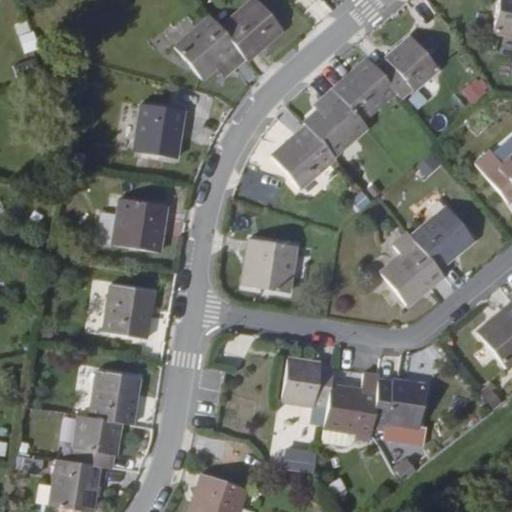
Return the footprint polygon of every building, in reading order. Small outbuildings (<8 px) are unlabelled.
[(256,53),(292,23),(272,0),(252,0),(228,20),(219,9),(183,39),(210,72),(224,61),(236,51),(242,59),(253,50),(256,53)] [(511,0),(505,0),(501,24),(511,26),(511,0)] [(17,24),(24,53),(38,50),(30,21),(17,24)] [(429,94),(454,72),(427,40),(401,61),(403,62),(392,71),(384,62),(350,91),(338,101),(340,105),(320,123),(322,126),(287,155),(315,189),(351,159),(349,157),(382,128),(377,123),(411,95),(416,100),(426,91),(429,94)] [(224,61),(230,68),(242,59),(236,51),(224,61)] [(459,93),(470,106),(489,91),(478,78),(459,93)] [(182,151),(190,104),(149,98),(141,144),(182,151)] [(511,159),(498,170),(511,189),(511,159)] [(164,246),(173,199),(128,191),(125,208),(120,238),(164,246)] [(445,263),(482,234),(458,203),(421,231),(417,226),(405,236),(403,241),(410,250),(388,267),(413,300),(451,271),(445,263)] [(120,238),(125,208),(109,205),(104,235),(120,238)] [(294,285),(301,240),(256,232),(249,278),(294,285)] [(151,331),(158,286),(118,279),(110,325),(151,331)] [(511,306),(487,327),(511,357),(511,306)] [(326,361),(326,359),(295,353),(288,394),(320,400),(321,397),(335,399),(329,437),(352,440),(354,439),(360,437),(362,431),(376,434),(381,409),(394,411),(393,414),(426,419),(432,380),(399,374),(399,378),(386,376),(387,369),(373,367),(370,384),(338,379),(340,363),(326,361)] [(136,418),(144,372),(104,365),(96,410),(85,408),(79,441),(81,441),(79,455),(64,453),(57,500),(67,501),(86,504),(97,506),(105,460),(115,462),(118,448),(121,448),(127,416),(136,418)] [(486,385),(477,394),(492,410),(501,401),(486,385)] [(311,473),(311,457),(294,456),(293,472),(311,473)] [(391,468),(400,481),(417,471),(408,458),(391,468)] [(242,511),(251,481),(207,468),(194,511),(242,511)] [(81,511),(84,510),(86,504),(67,501),(66,507),(69,511),(81,511)]
